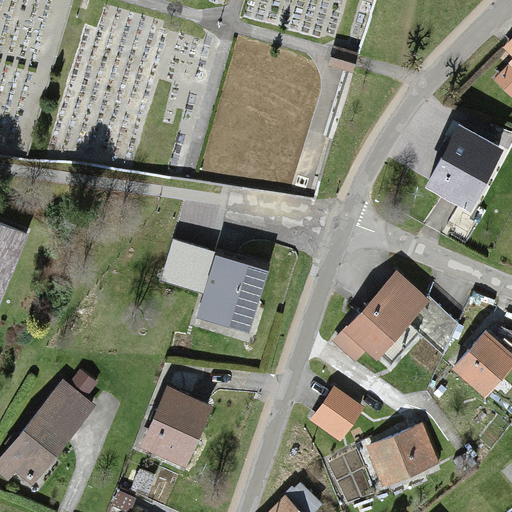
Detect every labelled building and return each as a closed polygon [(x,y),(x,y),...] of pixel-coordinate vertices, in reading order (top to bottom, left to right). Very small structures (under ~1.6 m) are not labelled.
[(511,58),(492,80),(511,98),(511,58)] [(458,126),(426,186),(471,210),(503,150),(458,126)] [(0,223),(0,298),(27,234),(0,223)] [(216,257),(198,316),(250,332),(268,272),(216,257)] [(393,273),(332,339),(356,361),(365,351),(375,360),(426,304),(393,273)] [(511,357),(483,332),(437,386),(470,414),(511,365),(511,357)] [(62,384),(0,463),(0,469),(32,495),(97,411),(62,384)] [(364,407),(334,385),(309,419),(340,441),(364,407)] [(159,386),(138,442),(185,460),(206,404),(159,386)] [(418,425),(363,447),(381,491),(436,468),(418,425)] [(296,511),(283,497),(267,511),(296,511)]
